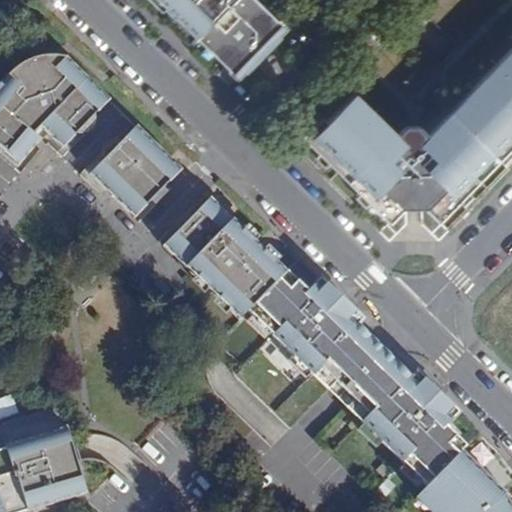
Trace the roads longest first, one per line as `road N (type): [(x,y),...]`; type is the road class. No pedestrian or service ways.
road 1 (residential): [(412,322),(86,0)]
road 2 (residential): [(412,322),(511,219)]
road 3 (residential): [(511,414),(412,322)]
